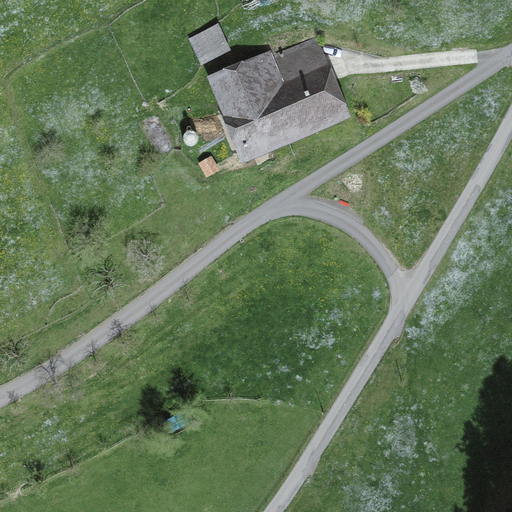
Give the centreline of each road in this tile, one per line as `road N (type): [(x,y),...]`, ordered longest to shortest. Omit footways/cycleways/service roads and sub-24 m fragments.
road 1 (unclassified): [(0,395),(103,333),(280,201),(511,54)]
road 2 (unclassified): [(511,119),(272,511)]
road 3 (track): [(362,67),(455,58),(496,63)]
